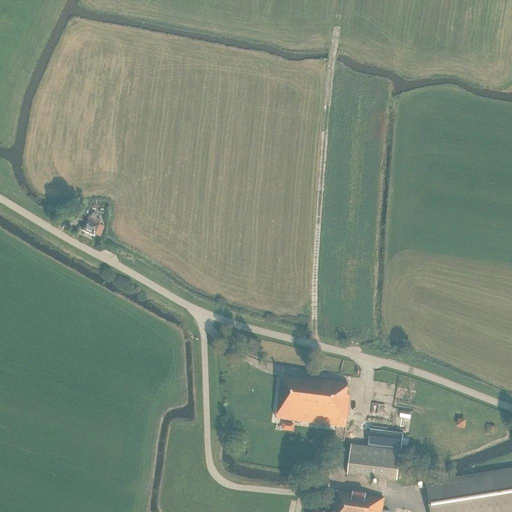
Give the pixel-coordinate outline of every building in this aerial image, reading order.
[(105,172),(102,188),(109,189),(113,174),(105,172)] [(83,223),(88,213),(80,210),(76,219),(83,223)] [(83,231),(94,237),(96,233),(100,235),(103,229),(99,227),(101,222),(89,217),(83,231)] [(348,385),(306,379),(306,381),(281,378),(276,419),(323,425),(328,426),(326,435),(340,437),(341,428),(346,428),(350,397),(347,396),(348,385)] [(252,431),(252,440),(262,440),(262,431),(252,431)] [(403,436),(370,431),(369,447),(401,451),(403,436)] [(351,448),(347,478),(397,483),(401,453),(351,448)] [(511,511),(511,469),(425,483),(430,511),(511,511)] [(385,511),(383,511),(384,500),(338,492),(336,501),(335,501),(333,511),(385,511)]
